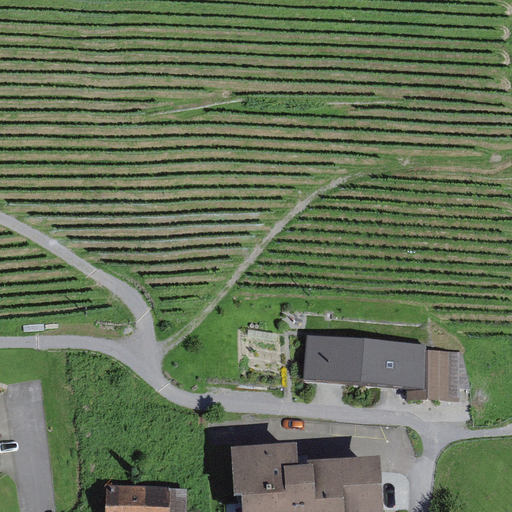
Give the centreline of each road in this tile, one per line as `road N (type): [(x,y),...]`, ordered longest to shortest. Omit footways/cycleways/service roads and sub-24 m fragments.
road 1 (track): [(145,358),(182,335),(332,187),(406,172)]
road 2 (track): [(145,358),(146,323),(125,290),(0,218)]
